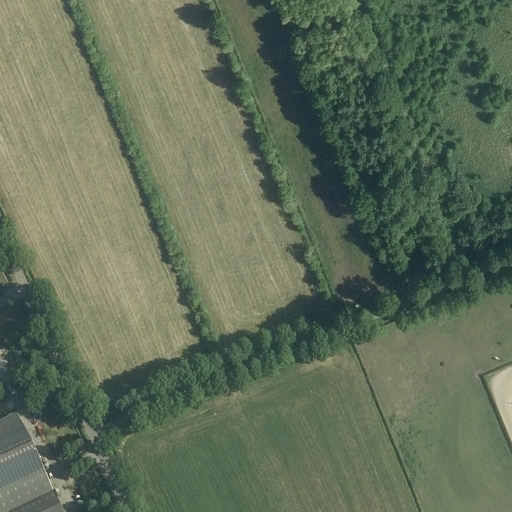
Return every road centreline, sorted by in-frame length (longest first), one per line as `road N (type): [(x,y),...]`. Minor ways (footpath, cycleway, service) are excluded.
road 1 (track): [(511,257),(93,434)]
road 2 (tertiary): [(130,511),(0,234)]
